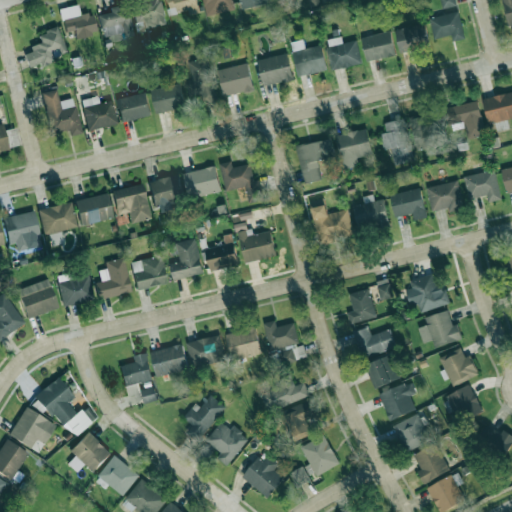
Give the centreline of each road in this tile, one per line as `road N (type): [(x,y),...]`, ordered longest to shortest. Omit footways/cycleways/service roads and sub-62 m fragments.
road 1 (residential): [(0,391),(45,347),(511,229)]
road 2 (residential): [(0,185),(511,59)]
road 3 (residential): [(268,119),(339,381),(405,511)]
road 4 (residential): [(77,337),(86,372),(110,409),(235,511)]
road 5 (residential): [(0,16),(41,176)]
road 6 (residential): [(468,240),(511,359)]
